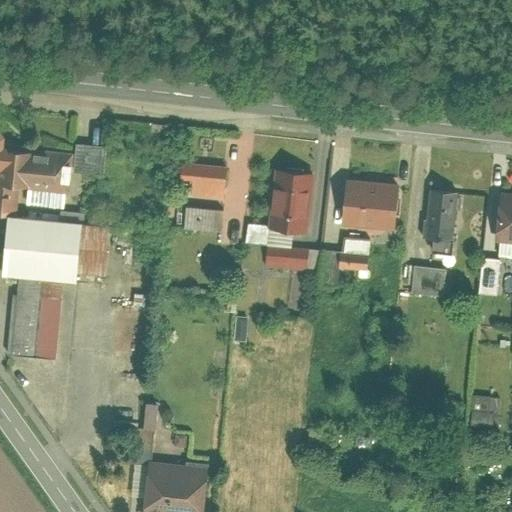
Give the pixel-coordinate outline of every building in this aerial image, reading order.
[(0,209),(20,211),(23,183),(37,184),(41,147),(13,144),(14,131),(0,129),(0,209)] [(112,145),(83,142),(80,172),(108,175),(112,145)] [(41,147),(37,184),(75,188),(79,151),(41,147)] [(241,163),(192,159),(189,192),(238,196),(241,163)] [(323,169),(283,165),(278,223),(317,227),(323,169)] [(410,183),(355,178),(351,221),(406,226),(410,183)] [(466,188),(438,186),(436,215),(433,215),(431,233),(461,236),(466,188)] [(235,205),(195,202),(193,225),(233,228),(235,205)] [(63,209),(62,217),(87,219),(87,211),(63,209)] [(91,220),(15,213),(10,270),(26,271),(69,275),(86,276),(91,220)] [(270,241),(271,222),(249,221),(249,241),(270,241)] [(498,250),(501,225),(488,224),(486,249),(498,250)] [(349,236),(348,248),(376,251),(377,239),(349,236)] [(316,245),(275,241),(273,260),(314,264),(316,245)] [(376,251),(348,248),(346,265),(374,267),(376,251)] [(507,257),(489,255),(486,289),(503,291),(507,257)] [(451,264),(421,262),(418,292),(448,294),(451,264)] [(69,275),(26,271),(18,351),(61,355),(69,275)] [(249,338),(249,314),(238,314),(238,338),(249,338)] [(146,426),(159,427),(162,401),(149,399),(146,426)] [(218,511),(223,466),(163,461),(158,511),(218,511)]
